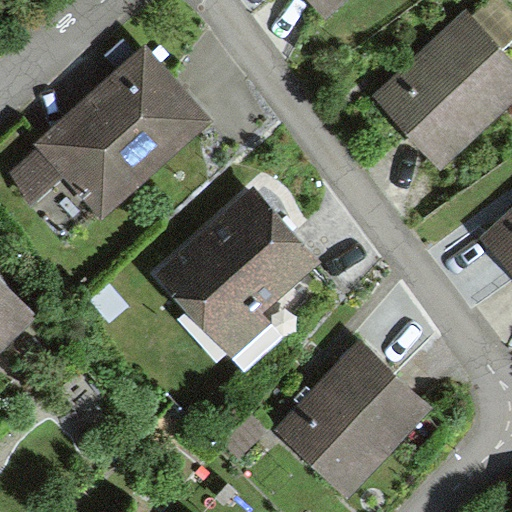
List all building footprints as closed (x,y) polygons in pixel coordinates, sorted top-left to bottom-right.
[(301,0),(311,11),(323,0),(301,0)] [(511,27),(490,3),(375,102),(425,159),(506,89),(484,64),(511,40),(511,27)] [(49,151),(105,217),(201,137),(146,71),(49,151)] [(174,294),(235,354),(316,273),(254,213),(174,294)] [(511,221),(487,243),(511,272),(511,221)] [(0,350),(27,320),(0,295),(0,350)] [(364,361),(283,435),(345,503),(426,429),(364,361)]
